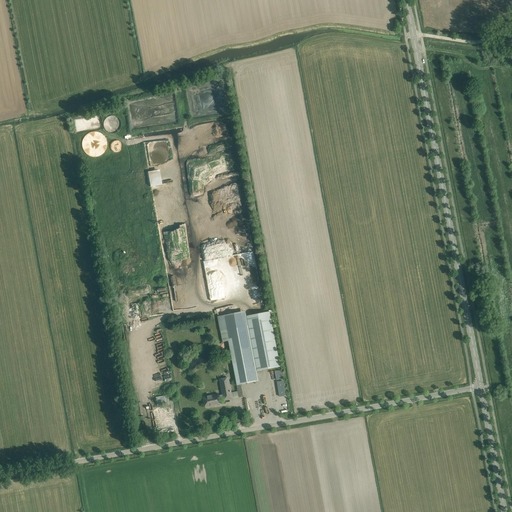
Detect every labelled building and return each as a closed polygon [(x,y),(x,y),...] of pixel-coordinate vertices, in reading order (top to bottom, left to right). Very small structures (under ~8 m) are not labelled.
[(109,123),(106,123),(106,131),(120,130),(120,118),(109,118),(109,123)] [(82,136),(89,157),(103,152),(102,149),(105,149),(103,143),(105,143),(101,130),(82,136)] [(121,141),(112,141),(112,151),(121,151),(121,141)] [(159,169),(147,171),(149,186),(162,185),(159,169)] [(225,274),(228,273),(225,265),(229,265),(227,258),(219,261),(221,267),(223,267),(225,274)] [(256,371),(247,321),(241,323),(241,327),(227,330),(239,397),(243,396),(241,384),(258,381),(256,371)] [(223,342),(217,344),(218,349),(219,354),(225,353),(224,348),(223,342)] [(232,398),(231,394),(228,378),(220,379),(223,394),(219,395),(219,394),(204,397),(206,407),(211,406),(211,405),(220,403),(220,399),(224,398),(224,400),(232,398)] [(283,381),(277,382),(279,396),(285,395),(283,381)] [(169,403),(167,395),(155,398),(158,406),(169,403)] [(163,419),(165,426),(172,425),(171,418),(163,419)]
